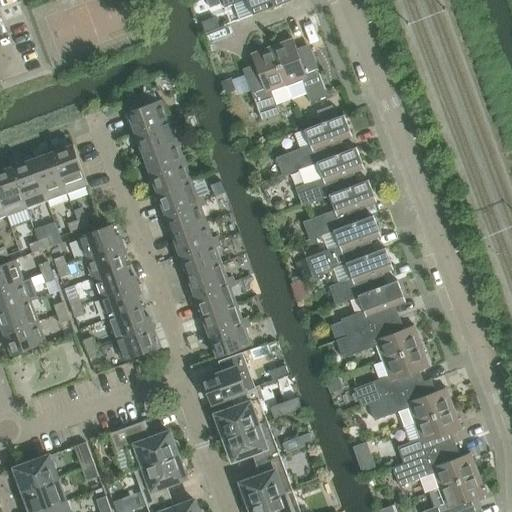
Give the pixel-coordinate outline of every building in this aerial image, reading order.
[(292,0),(222,0),(223,2),(225,8),(234,5),(240,20),(292,0)] [(287,86),(292,97),(306,92),(310,103),(329,96),(311,49),(299,54),(293,38),(273,46),(287,86)] [(292,97),(287,86),(273,46),(252,54),(258,69),(244,74),(245,75),(239,78),(245,93),(251,91),(262,121),(280,114),(276,103),(292,97)] [(236,89),(232,77),(220,82),(224,94),(236,89)] [(130,128),(132,134),(176,118),(174,113),(168,116),(162,99),(152,103),(149,95),(132,102),(135,109),(128,112),(134,126),(130,128)] [(111,107),(105,109),(107,117),(114,114),(111,107)] [(310,147),(276,159),(282,175),(342,153),(338,140),(352,135),(345,115),(303,130),(310,147)] [(132,134),(135,141),(139,140),(143,153),(177,140),(172,125),(178,123),(176,118),(132,134)] [(147,174),(191,159),(189,154),(183,156),(177,140),(143,153),(149,167),(145,168),(147,174)] [(74,145),(63,149),(61,145),(52,148),(68,194),(89,186),(74,145)] [(282,175),(283,178),(300,171),(306,186),(297,189),(302,204),(369,179),(354,184),(350,173),(365,168),(357,147),(282,175)] [(42,152),(43,156),(33,160),(48,201),(68,194),(52,148),(42,152)] [(158,193),(192,181),(187,166),(192,164),(191,159),(147,174),(150,182),(153,180),(158,193)] [(48,201),(33,160),(12,167),(27,209),(48,201)] [(12,167),(0,171),(0,198),(6,216),(27,209),(12,167)] [(362,207),(377,201),(369,179),(302,204),(303,206),(329,197),(334,212),(303,223),(309,239),(374,215),(366,218),(362,207)] [(198,197),(192,181),(158,193),(163,208),(160,209),(162,215),(205,199),(204,195),(198,197)] [(282,198),(280,198),(278,198),(277,199),(276,200),(274,202),(274,203),(274,205),(274,206),(275,208),(276,209),(277,210),(279,210),(281,211),(283,210),(284,209),(285,207),(286,206),(286,204),(286,202),(285,201),(284,200),(283,199),(282,198)] [(162,215),(165,222),(168,221),(173,234),(207,221),(201,207),(207,205),(205,199),(162,215)] [(309,239),(310,241),(323,236),(329,251),(305,260),(311,276),(370,254),(366,242),(381,236),(374,215),(309,239)] [(90,226),(87,217),(78,220),(81,229),(90,226)] [(69,224),(72,232),(81,229),(78,220),(69,224)] [(207,221),(173,234),(178,248),(174,250),(177,255),(220,239),(219,235),(213,237),(207,221)] [(112,224),(78,237),(86,257),(123,243),(120,235),(116,236),(112,224)] [(52,246),(48,237),(39,241),(42,250),(52,246)] [(188,274),(222,262),(216,247),(222,245),(220,239),(177,255),(179,263),(183,261),(185,267),(188,274)] [(30,244),(34,253),(42,250),(39,241),(30,244)] [(124,255),(127,254),(123,243),(86,257),(93,278),(127,265),(124,255)] [(6,247),(0,248),(0,258),(9,256),(6,247)] [(311,276),(312,277),(336,268),(341,283),(328,288),(334,304),(394,281),(382,286),(378,275),(394,269),(386,248),(311,276)] [(64,256),(55,259),(58,268),(67,264),(64,256)] [(0,288),(24,280),(16,259),(0,265),(0,288)] [(300,275),(292,278),(294,282),(303,279),(311,276),(305,260),(296,263),(300,275)] [(49,261),(40,265),(43,273),(52,270),(49,261)] [(191,296),(235,280),(233,276),(227,278),(222,262),(188,274),(193,289),(189,290),(191,296)] [(61,277),(70,274),(67,264),(58,268),(61,277)] [(135,275),(131,277),(127,265),(93,278),(101,298),(138,284),(135,275)] [(46,283),(56,280),(52,270),(43,273),(46,283)] [(32,278),(24,281),(24,280),(0,288),(0,311),(31,300),(32,301),(39,298),(32,278)] [(289,284),(294,297),(308,292),(304,280),(303,279),(294,282),(289,284)] [(237,285),(235,280),(191,296),(194,303),(198,302),(203,315),(236,302),(231,287),(237,285)] [(406,303),(398,280),(394,281),(334,304),(335,305),(357,296),(362,311),(340,319),(347,336),(394,318),(391,309),(406,303)] [(138,296),(142,295),(138,284),(101,298),(108,318),(142,306),(138,296)] [(69,300),(73,308),(82,305),(74,285),(65,288),(69,300)] [(0,319),(2,324),(0,324),(0,330),(1,334),(39,321),(32,301),(31,300),(0,311),(0,319)] [(64,301),(55,305),(58,314),(67,310),(64,301)] [(236,302),(203,315),(208,329),(204,331),(206,337),(250,320),(248,316),(242,318),(236,302)] [(76,318),(85,314),(82,305),(73,308),(76,318)] [(150,316),(146,317),(142,306),(108,318),(116,338),(153,325),(150,316)] [(61,323),(70,320),(67,310),(58,314),(61,323)] [(415,326),(399,332),(394,318),(347,336),(347,338),(337,342),(344,360),(377,347),(382,360),(422,345),(415,326)] [(206,337),(209,344),(213,343),(218,357),(252,345),(246,328),(252,326),(250,320),(206,337)] [(9,343),(13,355),(47,342),(39,321),(1,334),(5,344),(9,343)] [(153,336),(157,335),(153,325),(116,338),(124,361),(157,348),(153,336)] [(93,336),(84,340),(87,349),(96,345),(93,336)] [(91,358),(100,355),(96,345),(87,349),(91,358)] [(415,372),(430,367),(422,345),(382,360),(388,377),(354,389),(360,406),(427,381),(427,380),(420,383),(415,372)] [(204,396),(211,399),(212,403),(232,396),(247,390),(238,367),(247,364),(243,352),(219,361),(223,372),(203,379),(205,384),(202,390),(204,396)] [(272,372),(275,379),(291,373),(289,366),(272,372)] [(447,388),(432,393),(427,381),(360,406),(364,417),(371,414),(374,422),(399,412),(405,427),(414,424),(413,423),(454,407),(447,388)] [(218,434),(220,439),(268,421),(260,400),(264,398),(260,385),(247,390),(232,396),(236,407),(216,414),(219,422),(216,428),(218,433),(218,434)] [(297,411),(302,409),(304,405),(302,400),(298,398),(293,400),(291,404),(292,409),(297,411)] [(420,440),(398,449),(403,464),(451,446),(447,435),(462,429),(454,407),(413,423),(414,424),(420,440)] [(118,451),(127,448),(135,471),(183,453),(181,447),(179,442),(173,439),(170,431),(150,439),(144,421),(111,433),(118,451)] [(257,464),(280,455),(268,421),(220,439),(222,445),(224,450),(231,453),(233,461),(253,454),(257,464)] [(311,432),(298,437),(302,447),(314,443),(311,432)] [(95,465),(87,442),(75,446),(83,470),(95,465)] [(392,469),(399,486),(424,477),(430,491),(439,488),(479,473),(471,453),(456,459),(451,446),(403,464),(404,465),(392,469)] [(185,459),(185,458),(183,453),(135,471),(148,505),(171,496),(167,486),(187,478),(184,471),(187,465),(185,459)] [(50,455),(16,468),(24,491),(58,479),(50,455)] [(245,507),(293,489),(280,455),(257,464),(261,476),(241,483),(244,490),(241,497),(243,502),(245,507)] [(87,481),(99,476),(95,465),(83,470),(87,481)] [(472,500),(487,494),(479,473),(439,488),(445,503),(424,511),(474,511),(476,511),(472,500)] [(31,511),(37,511),(67,501),(58,479),(24,491),(31,511)] [(301,511),(293,489),(245,507),(246,511),(301,511)] [(107,496),(97,499),(101,511),(107,511),(112,510),(107,496)] [(204,511),(204,510),(198,508),(195,500),(176,508),(171,496),(148,505),(150,511),(204,511)] [(70,511),(67,501),(37,511),(70,511)]
